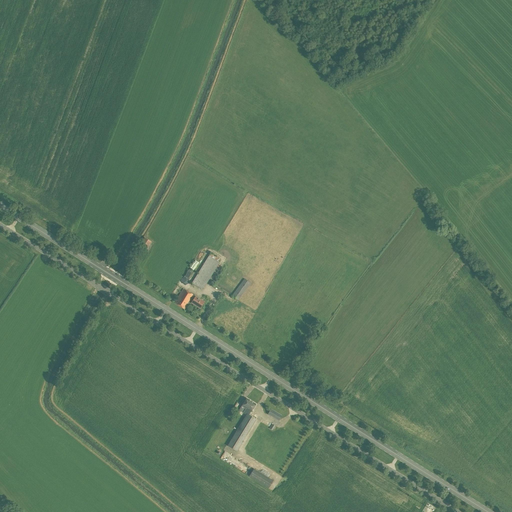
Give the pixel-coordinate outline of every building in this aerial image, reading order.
[(146,250),(149,245),(151,242),(145,238),(140,246),(146,250)] [(190,276),(194,272),(190,268),(186,272),(190,276)] [(206,273),(200,269),(192,284),(202,290),(206,283),(201,280),(206,273)] [(238,300),(251,283),(244,278),(232,296),(238,300)] [(184,309),(190,300),(193,295),(183,289),(174,303),(184,309)] [(193,295),(190,300),(192,302),(191,303),(200,308),(204,302),(193,295)] [(247,414),(249,411),(251,412),(256,404),(246,398),(245,401),(243,400),(240,403),(243,404),(239,410),(242,412),(245,408),(246,408),(243,413),(246,415),(236,433),(233,431),(230,437),(232,438),(228,446),(237,451),(256,419),(247,414)] [(279,421),(282,416),(271,409),(268,414),(279,421)] [(277,452),(289,433),(284,429),(272,449),(277,452)] [(268,488),(273,480),(254,469),(249,476),(268,488)]
